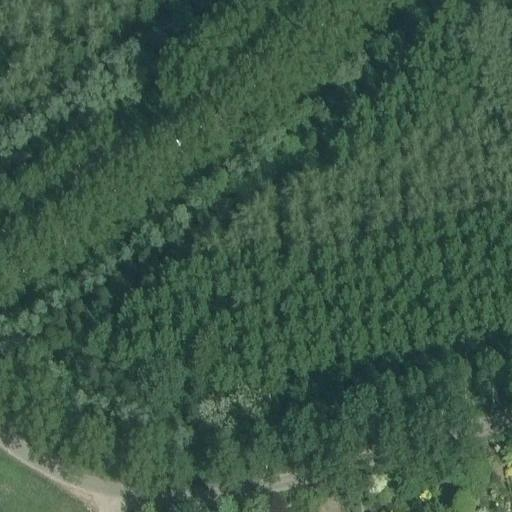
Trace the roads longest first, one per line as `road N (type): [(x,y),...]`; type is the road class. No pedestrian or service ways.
road 1 (unclassified): [(0,430),(108,500),(252,493),(511,422)]
road 2 (tertiary): [(0,270),(100,208),(350,0)]
